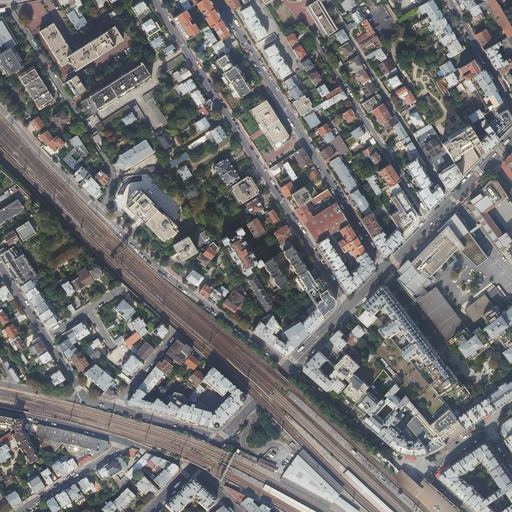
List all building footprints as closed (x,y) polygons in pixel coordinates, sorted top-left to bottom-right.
[(58,0),(58,1),(61,5),(68,1),(71,5),(70,6),(73,10),(67,14),(77,30),(88,23),(78,7),(72,0),(58,0)] [(142,0),(132,7),(140,20),(151,12),(143,0),(142,0)] [(194,4),(193,3),(190,5),(188,2),(188,1),(188,0),(187,0),(179,0),(179,1),(182,6),(180,7),(183,11),(185,9),(189,8),(191,6),(192,5),(194,4)] [(209,0),(200,0),(195,3),(209,27),(210,26),(210,27),(212,26),(220,40),(224,38),(226,36),(230,34),(216,11),(209,0)] [(226,0),(228,3),(232,10),(242,5),(241,3),(239,4),(236,0),(226,0)] [(324,37),(327,35),(332,32),(337,29),(319,0),(316,0),(315,1),(314,2),(313,2),(306,6),(324,37)] [(348,10),(350,12),(356,9),(359,7),(354,0),(344,0),(342,1),(343,2),(341,3),(345,10),(347,9),(347,10),(348,10)] [(426,12),(428,15),(438,9),(434,3),(438,0),(429,0),(422,4),(424,8),(423,9),(425,12),(426,12)] [(468,0),(463,3),(467,10),(476,5),(473,0),(468,0)] [(484,0),(477,4),(481,11),(490,6),(491,8),(495,15),(507,37),(511,33),(511,29),(495,0),(484,0)] [(476,5),(467,10),(462,13),(464,15),(464,16),(471,12),(474,17),(480,14),(482,17),(484,16),(481,11),(477,4),(476,5)] [(252,32),(257,39),(267,33),(266,30),(266,29),(265,28),(265,29),(263,25),(262,25),(254,14),(255,13),(250,5),(240,11),(244,19),(244,20),(248,26),(252,32)] [(359,7),(356,9),(357,11),(351,15),(356,23),(363,19),(361,16),(364,15),(361,10),(359,7)] [(103,18),(109,14),(105,8),(99,11),(103,18)] [(271,18),(265,8),(262,9),(269,20),(271,18)] [(183,11),(173,17),(186,39),(199,31),(192,20),(189,21),(188,19),(189,19),(190,19),(191,19),(185,9),(183,11)] [(428,15),(419,21),(422,26),(426,23),(429,22),(430,24),(433,23),(443,17),(441,14),(441,13),(441,12),(439,9),(438,9),(428,15)] [(14,45),(19,42),(15,36),(13,37),(6,25),(8,24),(2,15),(0,18),(0,53),(13,46),(14,45)] [(428,26),(427,26),(430,30),(432,28),(434,32),(437,30),(447,24),(445,21),(446,21),(443,16),(443,17),(433,23),(430,24),(428,26)] [(148,37),(157,31),(160,29),(156,22),(154,23),(151,18),(141,24),(148,34),(147,35),(148,37)] [(370,35),(374,32),(366,19),(362,22),(370,35)] [(75,70),(123,39),(114,26),(71,53),(52,23),(39,32),(61,66),(67,62),(68,63),(70,62),(75,70)] [(13,37),(15,36),(8,24),(6,25),(13,37)] [(355,26),(349,30),(351,34),(361,27),(359,24),(355,26)] [(437,36),(439,39),(441,37),(451,31),(450,28),(448,24),(447,24),(437,30),(439,34),(437,36)] [(198,53),(211,45),(217,42),(207,26),(202,29),(211,43),(209,44),(207,43),(205,44),(194,51),(196,54),(198,53)] [(441,43),(443,46),(446,45),(456,39),(454,36),(455,36),(454,34),(460,30),(459,27),(451,31),(441,37),(444,42),(441,43)] [(348,38),(342,29),(334,34),(340,43),(348,38)] [(480,44),(491,38),(485,29),(478,33),(475,35),(480,44)] [(148,37),(147,37),(149,41),(148,41),(154,50),(155,50),(157,53),(159,52),(164,48),(166,47),(164,44),(165,43),(159,34),(157,31),(148,37)] [(290,46),(291,44),(297,41),(292,32),(287,36),(284,37),(290,46)] [(355,39),(357,43),(367,36),(366,34),(367,33),(366,32),(355,39)] [(367,36),(357,43),(361,49),(373,41),(377,49),(382,46),(381,44),(374,32),(370,35),(367,36)] [(511,43),(511,33),(507,37),(499,42),(500,45),(503,49),(511,43)] [(446,54),(449,58),(465,48),(463,45),(462,45),(460,46),(458,42),(463,39),(461,36),(456,39),(446,45),(448,49),(447,49),(449,53),(446,54)] [(219,57),(238,46),(239,45),(236,40),(231,43),(228,45),(224,38),(220,40),(217,42),(211,45),(219,57)] [(347,42),(339,47),(345,56),(353,51),(347,42)] [(510,61),(508,58),(505,60),(505,58),(503,59),(501,57),(500,56),(499,53),(497,53),(498,51),(497,48),(498,47),(498,46),(500,45),(499,42),(484,50),(484,51),(491,62),(495,69),(497,68),(510,61)] [(175,48),(172,43),(166,47),(164,48),(168,55),(169,56),(172,54),(171,53),(170,51),(172,49),(175,48)] [(511,43),(503,49),(508,58),(510,61),(511,64),(511,43)] [(276,71),(281,78),(291,72),(286,64),(285,64),(278,52),(279,51),(277,48),(277,46),(276,47),(274,44),(264,50),(268,58),(272,65),(275,71),(276,71)] [(292,50),(297,58),(305,54),(300,45),(292,50)] [(9,75),(25,66),(17,54),(13,46),(0,53),(0,63),(6,73),(7,72),(9,75)] [(221,73),(221,74),(246,59),(238,46),(219,57),(216,60),(223,72),(221,73)] [(382,46),(377,49),(374,51),(376,54),(374,56),(377,60),(379,59),(380,61),(386,58),(386,57),(383,52),(386,51),(382,46)] [(295,57),(289,47),(286,48),(293,59),(295,57)] [(157,53),(145,60),(149,66),(162,58),(159,52),(157,53)] [(185,60),(182,54),(159,69),(157,78),(162,74),(185,60)] [(359,62),(355,56),(348,61),(353,70),(354,70),(356,73),(363,69),(366,67),(364,64),(361,65),(359,62)] [(308,58),(300,63),(304,69),(305,71),(313,66),(308,58)] [(246,59),(221,74),(237,98),(239,96),(240,97),(241,96),(261,83),(246,59)] [(463,75),(465,79),(472,75),(481,70),(478,65),(474,59),(458,68),(461,72),(468,68),(469,68),(470,70),(470,71),(463,75)] [(300,63),(298,60),(297,61),(298,62),(296,63),(299,69),(295,72),(296,74),(304,69),(300,63)] [(437,72),(440,79),(442,78),(452,72),(455,70),(449,60),(439,66),(441,70),(437,72)] [(511,64),(510,61),(497,68),(504,80),(511,93),(511,92),(511,78),(507,70),(509,67),(511,65),(511,64)] [(80,103),(89,117),(152,77),(142,62),(140,63),(141,64),(91,96),(90,95),(89,96),(90,96),(80,103)] [(379,66),(384,74),(393,69),(389,62),(386,63),(385,62),(379,66)] [(187,77),(192,74),(189,70),(188,70),(185,66),(169,76),(174,85),(187,77)] [(39,109),(53,101),(50,95),(51,94),(50,93),(49,93),(32,67),(18,76),(39,109)] [(384,74),(386,79),(398,71),(395,67),(393,69),(384,74)] [(363,69),(356,73),(356,74),(361,82),(355,85),(358,90),(361,88),(370,82),(374,80),(372,77),(369,79),(363,69)] [(481,70),(472,75),(474,80),(475,79),(483,93),(482,93),(485,97),(496,91),(490,80),(483,69),(481,70)] [(316,71),(308,76),(313,84),(321,79),(316,71)] [(458,82),(452,72),(442,78),(445,82),(446,81),(447,83),(448,82),(448,83),(447,84),(449,87),(450,86),(458,82)] [(196,76),(193,73),(192,74),(187,77),(188,79),(177,86),(183,95),(188,91),(190,94),(197,89),(191,79),(196,76)] [(396,74),(387,80),(392,89),(401,83),(396,74)] [(68,81),(77,95),(85,89),(76,75),(68,81)] [(296,85),(291,77),(283,82),(286,86),(288,90),(296,85)] [(439,79),(435,82),(442,93),(446,90),(439,79)] [(370,82),(361,88),(362,89),(361,89),(364,95),(366,95),(366,96),(371,93),(372,95),(377,92),(370,82)] [(143,96),(163,128),(169,124),(166,119),(165,117),(154,100),(153,98),(158,95),(165,91),(161,84),(143,96)] [(324,84),(316,88),(321,97),(324,95),(327,100),(342,91),(339,86),(329,92),(324,84)] [(297,85),(296,85),(288,90),(291,95),(294,100),(303,94),(300,89),(299,89),(297,85)] [(406,85),(395,91),(395,93),(396,94),(397,94),(400,98),(404,96),(409,103),(411,101),(411,102),(415,99),(406,85)] [(190,94),(198,106),(206,101),(198,88),(197,89),(190,94)] [(346,97),(342,91),(327,100),(326,100),(320,104),(322,107),(323,109),(337,101),(341,98),(342,100),(346,97)] [(496,91),(485,97),(482,99),(484,104),(487,103),(485,100),(485,99),(486,100),(488,99),(492,105),(489,106),(490,108),(487,109),(488,111),(489,110),(502,101),(499,96),(496,91)] [(378,94),(377,93),(362,103),(365,108),(367,112),(367,111),(368,112),(369,111),(382,103),(383,103),(380,99),(381,99),(380,98),(381,97),(379,94),(378,94)] [(302,114),(311,109),(303,94),(294,100),(291,101),(298,111),(300,116),(302,114)] [(208,105),(212,103),(210,99),(206,101),(198,106),(197,107),(200,112),(201,111),(203,115),(205,114),(210,111),(208,107),(209,106),(208,105)] [(290,139),(265,99),(250,109),(273,144),(274,143),(277,147),(290,139)] [(140,125),(142,127),(148,137),(155,133),(135,101),(128,106),(132,111),(136,118),(140,125)] [(488,125),(498,140),(505,132),(511,125),(511,118),(505,107),(502,101),(489,110),(495,117),(488,125)] [(385,107),(382,103),(369,111),(372,115),(374,114),(376,117),(388,110),(386,106),(385,107)] [(311,109),(313,112),(313,113),(322,107),(320,104),(311,109)] [(132,111),(128,106),(128,105),(95,126),(99,133),(122,119),(132,111)] [(311,109),(302,114),(304,117),(304,118),(307,123),(311,128),(319,123),(313,113),(313,112),(311,109)] [(351,111),(350,109),(342,114),(347,123),(351,121),(351,120),(356,117),(353,114),(354,114),(352,110),(351,111)] [(465,119),(469,125),(472,123),(476,120),(482,115),(483,115),(478,109),(465,119)] [(376,117),(378,120),(377,120),(379,124),(380,123),(380,124),(391,117),(389,114),(390,113),(388,110),(376,117)] [(62,111),(52,118),(57,126),(67,119),(62,111)] [(136,118),(132,111),(122,119),(126,125),(136,118)] [(416,111),(408,115),(415,125),(417,124),(418,127),(424,124),(416,111)] [(397,118),(395,115),(391,117),(380,124),(383,128),(385,127),(386,130),(392,126),(399,122),(398,120),(396,121),(395,119),(397,118)] [(479,142),(482,147),(485,152),(489,149),(498,140),(488,125),(482,115),(476,120),(477,121),(479,120),(480,122),(479,123),(487,133),(479,142)] [(43,120),(40,116),(30,122),(36,130),(43,125),(41,121),(43,120)] [(192,125),(197,133),(210,125),(204,117),(192,125)] [(399,122),(392,126),(398,136),(395,137),(398,142),(408,136),(399,122)] [(321,136),(330,130),(326,123),(317,129),(321,136)] [(430,123),(412,134),(421,147),(425,145),(434,139),(438,137),(430,123)] [(209,131),(217,143),(227,136),(220,124),(209,131)] [(367,129),(363,124),(360,126),(350,133),(354,140),(364,133),(363,132),(367,129)] [(131,130),(133,133),(142,127),(140,125),(131,130)] [(448,140),(442,144),(445,148),(454,163),(462,176),(479,158),(472,147),(475,145),(478,150),(482,147),(479,142),(472,130),(469,125),(447,138),(448,140)] [(163,129),(156,133),(158,136),(157,136),(165,149),(173,143),(170,140),(171,139),(168,135),(167,135),(165,131),(164,132),(163,129)] [(335,138),(330,130),(321,136),(326,143),(327,142),(329,141),(335,138)] [(386,130),(379,134),(381,138),(389,133),(386,130)] [(40,135),(46,144),(53,139),(47,131),(40,135)] [(98,134),(92,138),(96,143),(101,140),(98,134)] [(88,153),(77,135),(68,140),(79,158),(88,153)] [(348,150),(341,138),(339,135),(335,138),(329,141),(333,147),(331,149),(329,146),(319,152),(324,159),(326,163),(329,161),(336,157),(332,151),(333,150),(332,149),(335,148),(339,155),(340,154),(348,150)] [(53,139),(46,144),(54,151),(59,147),(60,148),(64,144),(57,136),(53,139)] [(398,142),(388,149),(392,156),(398,152),(396,149),(398,148),(399,149),(404,146),(405,146),(407,145),(413,156),(408,159),(410,162),(417,158),(420,156),(408,136),(398,142)] [(442,144),(438,137),(434,139),(441,150),(445,148),(442,144)] [(132,168),(157,152),(152,144),(149,146),(146,139),(121,155),(120,154),(119,156),(119,157),(114,165),(123,170),(127,163),(129,164),(132,168)] [(441,150),(434,139),(425,145),(431,156),(441,150)] [(317,148),(319,152),(329,146),(327,142),(326,143),(321,146),(317,148)] [(375,151),(372,145),(362,152),(365,156),(368,156),(369,156),(374,164),(382,160),(376,151),(375,151)] [(425,145),(421,147),(427,158),(431,156),(425,145)] [(240,146),(233,151),(230,153),(232,156),(235,154),(236,155),(243,151),(240,146)] [(305,152),(302,148),(285,158),(286,160),(287,161),(294,156),(302,168),(311,162),(305,152)] [(427,158),(438,175),(441,172),(441,171),(454,163),(445,148),(441,150),(431,156),(427,158)] [(99,157),(96,152),(89,159),(99,168),(93,161),(99,157)] [(167,168),(168,169),(188,157),(187,154),(186,152),(171,161),(165,165),(167,168)] [(511,153),(503,163),(503,167),(506,172),(510,177),(511,177),(511,153)] [(343,159),(340,154),(339,155),(338,156),(336,157),(329,161),(333,168),(341,181),(345,187),(345,188),(349,194),(346,196),(356,211),(360,218),(371,211),(372,211),(368,205),(369,204),(363,194),(362,195),(358,189),(359,188),(357,186),(358,185),(356,181),(357,181),(354,177),(353,177),(351,175),(350,172),(351,172),(346,164),(345,165),(343,162),(341,160),(343,159)] [(162,159),(164,162),(165,165),(171,161),(168,156),(162,159)] [(214,165),(220,176),(233,168),(228,160),(226,157),(214,165)] [(431,182),(417,158),(410,162),(405,165),(407,170),(406,170),(408,174),(409,173),(415,182),(413,182),(415,186),(417,185),(419,189),(415,191),(428,212),(439,200),(444,195),(437,184),(433,186),(434,188),(430,190),(427,185),(431,182)] [(282,160),(269,169),(273,176),(280,172),(280,170),(279,168),(282,166),(281,164),(283,162),(282,160)] [(287,161),(286,160),(285,161),(285,162),(282,164),(289,176),(281,180),(284,184),(291,179),(292,180),(296,177),(295,174),(294,173),(290,166),(287,161)] [(140,170),(141,174),(160,173),(167,168),(165,165),(164,162),(157,166),(146,167),(146,170),(140,170)] [(449,188),(451,188),(462,176),(454,163),(441,171),(441,172),(438,175),(445,187),(446,187),(446,188),(448,188),(449,188)] [(399,180),(389,164),(375,172),(366,178),(376,195),(381,191),(375,180),(377,179),(376,177),(377,176),(376,173),(378,172),(379,175),(381,174),(386,183),(385,184),(387,187),(388,187),(397,181),(399,180)] [(184,180),(191,175),(185,165),(177,170),(184,180)] [(248,176),(255,171),(252,166),(245,171),(248,176)] [(81,167),(72,176),(77,180),(82,185),(90,177),(91,177),(81,167)] [(311,181),(319,176),(314,167),(306,172),(311,181)] [(233,168),(220,176),(227,186),(240,178),(238,176),(233,168)] [(373,169),(364,174),(366,178),(375,172),(373,169)] [(100,171),(94,177),(102,185),(109,179),(108,178),(109,177),(109,176),(107,174),(106,174),(105,175),(100,171)] [(228,188),(238,205),(258,193),(257,191),(248,177),(248,176),(239,181),(228,188)] [(248,177),(257,191),(258,190),(250,176),(248,177)] [(90,177),(82,185),(87,190),(96,200),(101,194),(99,192),(101,191),(99,189),(100,187),(90,177)] [(280,187),(286,197),(289,195),(295,191),(289,181),(280,187)] [(396,227),(403,238),(419,221),(419,216),(397,181),(388,187),(394,196),(390,198),(398,211),(390,217),(396,227)] [(293,207),(295,209),(304,203),(306,202),(313,198),(318,195),(310,182),(295,191),(289,195),(292,201),(292,203),(294,207),(293,207)] [(492,182),(484,189),(485,191),(493,202),(505,194),(506,193),(498,182),(492,182)] [(9,192),(7,189),(4,192),(4,193),(0,196),(0,201),(7,197),(6,194),(9,192)] [(127,204),(163,240),(167,237),(168,239),(171,236),(172,237),(179,230),(176,228),(178,226),(164,213),(163,214),(153,205),(155,203),(141,190),(139,192),(137,189),(130,196),(131,197),(128,200),(130,201),(127,204)] [(315,202),(330,193),(327,189),(318,195),(313,198),(315,202)] [(511,241),(511,227),(505,219),(496,206),(493,202),(485,191),(468,204),(474,211),(479,218),(477,220),(499,251),(502,249),(511,241)] [(505,194),(493,202),(496,206),(505,219),(511,214),(511,202),(511,201),(510,201),(508,198),(508,197),(506,193),(505,194)] [(259,216),(265,212),(262,209),(263,208),(257,197),(245,204),(247,208),(250,212),(252,215),(256,213),(259,216)] [(0,222),(24,208),(22,206),(23,206),(23,205),(22,205),(17,198),(0,209),(0,222)] [(313,198),(306,202),(309,208),(312,206),(312,205),(315,202),(313,198)] [(319,207),(321,211),(335,202),(333,198),(319,207)] [(321,211),(302,223),(315,243),(327,236),(330,235),(332,233),(348,223),(335,202),(321,211)] [(294,210),(302,223),(321,211),(319,207),(318,206),(317,204),(315,206),(316,208),(312,210),(312,212),(311,213),(309,211),(309,212),(307,210),(308,209),(304,203),(295,209),(294,210)] [(387,218),(390,217),(382,205),(380,206),(387,218)] [(268,212),(274,222),(279,219),(273,209),(268,212)] [(371,211),(360,218),(365,227),(371,237),(382,230),(380,226),(381,225),(380,223),(377,224),(376,222),(377,222),(377,220),(375,221),(372,216),(373,215),(371,211)] [(264,230),(256,218),(246,224),(250,231),(249,231),(250,233),(251,232),(254,237),(264,230)] [(28,221),(16,229),(23,240),(36,232),(28,221)] [(352,230),(348,223),(332,233),(333,235),(339,231),(343,237),(345,235),(346,237),(343,239),(342,238),(337,242),(340,247),(356,237),(352,230)] [(274,232),(278,238),(292,229),(290,226),(288,228),(286,225),(274,232)] [(392,248),(403,238),(396,227),(395,225),(392,227),(394,230),(385,239),(383,235),(385,234),(383,232),(388,229),(386,227),(382,230),(371,237),(382,254),(386,255),(392,248)] [(227,236),(221,240),(224,245),(228,242),(229,244),(232,249),(229,251),(232,256),(235,254),(237,257),(234,259),(237,263),(239,262),(242,266),(243,266),(244,268),(242,269),(246,274),(251,271),(249,268),(256,263),(258,267),(264,263),(263,263),(264,263),(261,258),(257,260),(256,258),(254,260),(252,257),(254,255),(251,251),(249,252),(248,251),(246,251),(245,249),(246,248),(245,247),(244,245),(247,244),(244,239),(241,240),(239,237),(242,236),(241,234),(244,232),(241,227),(236,231),(238,234),(229,240),(227,236)] [(292,234),(294,232),(292,229),(278,238),(281,244),(293,236),(292,234)] [(19,239),(13,230),(3,236),(9,245),(19,239)] [(418,268),(402,286),(411,294),(409,296),(416,305),(420,301),(414,294),(458,248),(448,237),(446,239),(441,233),(412,263),(418,268)] [(189,236),(175,244),(183,259),(197,251),(189,236)] [(327,236),(315,243),(333,271),(344,264),(335,251),(334,252),(333,251),(335,250),(333,246),(332,247),(328,241),(328,238),(327,236)] [(360,243),(356,237),(340,247),(343,252),(350,248),(351,249),(350,250),(350,251),(351,252),(350,253),(351,255),(352,254),(354,258),(365,251),(360,243)] [(217,247),(213,241),(204,247),(206,249),(203,254),(210,259),(216,251),(213,249),(217,247)] [(511,241),(502,249),(511,262),(511,241)] [(6,250),(0,253),(0,255),(2,259),(7,256),(9,261),(13,267),(15,269),(18,275),(21,279),(17,282),(20,286),(30,279),(32,278),(38,274),(23,252),(19,254),(13,245),(6,250)] [(263,263),(264,263),(279,287),(288,281),(281,270),(291,264),(293,267),(293,268),(294,268),(296,271),(296,272),(298,275),(307,269),(292,245),(283,250),(288,260),(287,260),(289,262),(279,268),(272,257),(264,263),(263,263)] [(372,262),(365,251),(354,258),(356,261),(358,261),(359,263),(359,265),(355,270),(361,280),(370,271),(373,268),(373,264),(372,262)] [(210,259),(203,254),(200,252),(197,258),(202,261),(201,263),(205,266),(210,259)] [(227,256),(224,258),(229,267),(231,269),(233,267),(234,265),(229,257),(227,256)] [(313,301),(324,318),(331,310),(337,304),(338,301),(330,288),(329,288),(328,288),(327,288),(323,283),(325,281),(315,264),(307,269),(298,275),(289,280),(297,293),(304,288),(313,301)] [(344,264),(333,271),(346,292),(350,292),(355,287),(361,280),(355,270),(351,272),(351,273),(352,275),(350,276),(346,268),(344,264)] [(89,271),(95,279),(103,274),(97,265),(92,269),(89,271)] [(84,286),(94,280),(88,271),(86,268),(85,268),(76,274),(76,275),(78,277),(84,286)] [(193,270),(186,278),(197,286),(204,277),(193,270)] [(254,274),(246,278),(265,311),(266,312),(274,306),(254,274)] [(76,291),(84,286),(78,277),(73,280),(71,282),(76,291)] [(75,291),(67,278),(62,281),(63,283),(60,285),(59,285),(66,296),(75,291)] [(33,283),(30,279),(20,286),(24,293),(35,287),(35,286),(33,283)] [(235,294),(241,285),(237,279),(229,290),(235,294)] [(12,295),(3,281),(0,282),(0,296),(1,298),(1,297),(3,301),(12,295)] [(205,284),(199,293),(206,299),(216,286),(212,284),(210,287),(205,284)] [(474,321),(504,298),(496,287),(494,284),(484,292),(485,294),(465,309),(474,321)] [(222,295),(225,297),(229,291),(221,285),(219,288),(216,286),(206,299),(215,305),(222,295)] [(504,298),(506,296),(505,295),(506,294),(498,285),(496,287),(504,298)] [(428,365),(440,357),(429,342),(416,325),(396,299),(389,290),(387,286),(385,286),(383,286),(376,293),(374,295),(364,305),(369,309),(383,322),(386,319),(382,316),(380,318),(379,316),(380,314),(378,312),(382,307),(383,308),(384,307),(394,319),(386,325),(383,323),(382,327),(380,329),(386,337),(388,334),(391,337),(405,327),(407,330),(404,332),(412,342),(402,350),(410,360),(422,351),(425,354),(422,356),(428,365)] [(35,287),(24,293),(29,301),(39,294),(40,293),(38,290),(37,291),(35,287)] [(39,294),(29,301),(33,308),(44,301),(43,298),(42,298),(39,294)] [(224,304),(234,311),(241,301),(231,294),(224,304)] [(456,308),(463,303),(457,294),(449,299),(456,308)] [(511,303),(507,296),(506,296),(504,298),(474,321),(446,344),(450,349),(458,343),(460,346),(459,347),(467,357),(468,356),(469,357),(472,355),(473,357),(490,345),(488,343),(493,339),(497,340),(497,338),(502,339),(502,341),(507,348),(503,351),(511,362),(511,361),(511,303)] [(131,316),(134,313),(131,310),(133,308),(123,299),(114,309),(124,318),(128,314),(131,316)] [(48,308),(49,308),(47,305),(46,305),(44,301),(33,308),(38,315),(48,308)] [(299,319),(309,334),(316,326),(324,318),(313,301),(312,303),(313,304),(306,311),(309,315),(306,317),(304,313),(299,319)] [(431,303),(423,310),(444,339),(453,333),(431,303)] [(71,314),(75,311),(71,304),(67,306),(71,314)] [(0,309),(0,319),(3,324),(9,320),(2,308),(0,309)] [(54,315),(52,312),(51,312),(48,308),(38,315),(42,322),(53,315),(54,315)] [(383,322),(369,309),(367,310),(366,310),(364,313),(363,312),(361,314),(362,315),(359,318),(368,327),(374,321),(375,322),(376,321),(380,325),(383,323),(383,322)] [(14,314),(17,318),(24,313),(21,310),(14,314)] [(24,313),(17,318),(19,321),(26,317),(24,313)] [(262,339),(276,319),(272,314),(265,325),(260,321),(256,326),(253,330),(252,332),(262,339)] [(47,329),(58,322),(56,319),(53,315),(42,322),(47,329)] [(143,326),(146,324),(146,323),(143,320),(142,319),(141,320),(138,316),(131,322),(133,325),(133,326),(137,331),(143,326)] [(280,327),(276,319),(262,339),(272,345),(277,338),(277,337),(272,333),(273,332),(273,331),(276,333),(280,327)] [(292,323),(282,329),(283,330),(284,332),(286,337),(294,349),(301,342),(309,334),(299,319),(295,321),(292,323)] [(77,336),(79,339),(89,332),(85,325),(83,326),(81,322),(72,328),(77,336)] [(113,322),(105,327),(108,331),(115,326),(113,322)] [(168,329),(162,323),(153,330),(151,331),(154,334),(155,333),(163,340),(168,333),(168,329)] [(8,339),(9,341),(10,342),(19,336),(20,335),(12,324),(5,329),(10,338),(8,339)] [(358,324),(352,332),(359,339),(367,330),(365,328),(363,329),(358,324)] [(137,331),(136,332),(140,337),(147,332),(143,326),(137,331)] [(72,344),(76,341),(74,338),(77,336),(72,328),(65,332),(69,338),(70,341),(72,344)] [(346,337),(340,330),(337,332),(332,338),(332,339),(343,350),(344,350),(347,346),(345,344),(347,342),(344,339),(345,338),(346,337)] [(136,332),(133,334),(125,341),(124,341),(128,347),(129,348),(146,361),(155,350),(146,341),(142,346),(141,345),(140,346),(141,347),(138,350),(132,344),(140,337),(136,332)] [(352,332),(346,337),(345,338),(353,346),(359,339),(352,332)] [(467,430),(467,429),(464,425),(453,412),(451,409),(448,406),(440,396),(431,385),(425,379),(420,373),(420,372),(410,360),(402,350),(391,337),(388,334),(386,337),(359,365),(348,354),(347,355),(346,356),(341,361),(338,364),(336,367),(337,368),(343,373),(346,376),(348,378),(352,382),(342,395),(354,405),(370,386),(381,371),(383,368),(388,375),(396,384),(400,388),(403,392),(406,395),(410,400),(413,403),(419,410),(432,425),(447,443),(451,441),(457,437),(466,431),(467,430)] [(26,348),(19,336),(10,342),(12,346),(14,345),(15,347),(17,347),(19,350),(16,352),(18,355),(21,353),(20,352),(26,348)] [(41,341),(39,337),(32,341),(35,345),(41,341)] [(98,337),(88,343),(92,349),(102,343),(98,337)] [(277,338),(272,345),(285,355),(289,354),(294,349),(286,337),(282,340),(283,341),(284,340),(286,342),(285,343),(277,338)] [(120,338),(114,342),(118,346),(123,342),(120,338)] [(58,345),(62,352),(70,347),(73,345),(72,344),(70,341),(68,343),(66,340),(58,345)] [(41,341),(35,345),(33,346),(39,356),(48,351),(41,341)] [(193,350),(185,344),(183,347),(177,341),(166,354),(180,365),(193,350)] [(62,352),(66,358),(70,356),(78,351),(75,347),(72,349),(70,347),(62,352)] [(347,350),(356,360),(360,356),(351,347),(347,350)] [(74,363),(84,357),(82,354),(81,354),(79,350),(78,351),(70,356),(69,357),(71,361),(72,360),(74,363)] [(43,363),(46,362),(52,358),(48,351),(39,356),(43,363)] [(90,356),(95,362),(102,357),(98,351),(90,356)] [(305,371),(316,381),(323,372),(324,371),(320,367),(321,367),(322,366),(328,359),(319,351),(312,358),(305,365),(305,371)] [(337,357),(341,361),(346,356),(342,352),(339,354),(337,357)] [(22,353),(21,353),(18,355),(24,365),(28,362),(22,353)] [(141,367),(144,363),(132,353),(122,366),(131,374),(138,366),(141,367)] [(191,356),(184,363),(188,366),(188,367),(188,368),(190,369),(191,369),(193,370),(199,362),(191,356)] [(83,373),(90,368),(84,357),(74,363),(79,370),(81,369),(83,373)] [(447,366),(440,357),(428,365),(420,372),(420,373),(425,379),(433,373),(435,375),(436,375),(439,379),(431,385),(440,396),(443,394),(447,390),(449,392),(450,393),(451,392),(462,405),(473,397),(472,396),(470,395),(469,394),(471,393),(470,392),(468,389),(465,386),(464,385),(462,386),(461,384),(462,382),(461,381),(459,382),(447,366)] [(55,367),(57,365),(52,358),(46,362),(48,363),(51,364),(53,367),(54,366),(55,367)] [(4,362),(16,381),(18,382),(20,380),(20,379),(13,367),(11,367),(9,368),(8,366),(9,364),(6,360),(4,362)] [(164,374),(167,376),(170,372),(169,371),(172,367),(169,365),(164,361),(161,365),(159,363),(155,367),(164,374)] [(95,383),(104,371),(95,364),(90,368),(83,373),(95,383)] [(150,375),(158,381),(164,374),(155,367),(150,375)] [(183,405),(174,418),(196,425),(203,427),(204,427),(212,430),(213,429),(213,430),(214,431),(215,431),(216,431),(217,431),(218,431),(218,430),(219,429),(219,428),(220,428),(243,405),(242,404),(243,404),(244,403),(245,402),(246,402),(246,401),(246,400),(246,399),(246,398),(245,397),(245,396),(244,396),(243,395),(242,395),(243,394),(213,368),(209,372),(203,380),(222,397),(227,391),(230,395),(214,412),(215,415),(213,415),(212,416),(211,413),(205,411),(206,408),(203,407),(202,411),(195,409),(183,405)] [(328,391),(343,373),(337,368),(331,376),(334,378),(332,380),(323,372),(316,381),(328,391)] [(52,387),(66,379),(60,369),(50,375),(52,379),(48,381),(52,387)] [(190,379),(199,385),(200,384),(203,380),(209,372),(206,370),(202,375),(201,375),(201,374),(201,373),(200,372),(199,372),(198,372),(196,371),(190,379)] [(110,384),(114,379),(104,371),(95,383),(104,391),(110,384)] [(127,384),(130,380),(120,372),(117,375),(127,384)] [(343,380),(346,376),(343,373),(328,391),(332,394),(335,390),(339,393),(346,384),(343,380)] [(144,382),(152,389),(158,381),(150,375),(144,382)] [(387,395),(396,384),(388,375),(385,379),(386,380),(378,389),(382,392),(381,393),(385,397),(387,395)] [(506,403),(511,399),(511,381),(511,382),(508,384),(507,382),(500,387),(501,388),(497,391),(488,397),(487,397),(496,410),(497,409),(501,406),(506,403)] [(145,395),(146,396),(152,389),(144,382),(138,389),(145,395)] [(110,400),(114,399),(120,391),(110,384),(104,391),(100,397),(110,400)] [(196,389),(187,401),(195,403),(198,400),(197,399),(202,393),(203,393),(206,389),(200,384),(199,385),(196,389)] [(379,434),(399,412),(397,410),(400,406),(402,408),(410,400),(406,395),(402,400),(395,394),(400,388),(396,384),(387,395),(389,397),(385,400),(383,398),(364,421),(379,434)] [(357,416),(364,421),(383,398),(384,398),(370,386),(354,405),(360,410),(357,413),(358,415),(357,416)] [(129,405),(147,411),(156,399),(146,396),(146,397),(151,399),(148,402),(142,400),(142,399),(145,395),(138,389),(127,402),(129,405)] [(164,405),(156,399),(147,411),(174,418),(183,405),(179,402),(184,396),(174,393),(164,405)] [(467,429),(496,410),(487,397),(464,413),(463,412),(462,412),(461,412),(460,412),(460,413),(457,409),(453,412),(464,425),(467,429)] [(414,416),(419,410),(413,403),(410,400),(402,408),(399,412),(379,434),(390,444),(399,434),(401,431),(402,430),(396,425),(405,415),(403,413),(406,410),(407,411),(407,412),(408,412),(408,411),(409,411),(414,416)] [(440,448),(447,443),(432,425),(419,410),(414,416),(408,424),(425,444),(430,453),(432,453),(433,452),(436,451),(440,448)] [(10,414),(0,411),(0,419),(0,421),(0,428),(5,430),(5,431),(6,431),(6,430),(7,430),(8,424),(12,425),(13,420),(9,419),(10,414)] [(511,434),(511,418),(502,424),(501,433),(505,439),(511,434)] [(14,439),(20,448),(25,457),(27,460),(30,465),(34,462),(38,460),(21,433),(21,430),(22,421),(13,420),(12,425),(11,431),(13,431),(14,435),(12,436),(14,439)] [(428,454),(430,453),(425,444),(408,424),(402,430),(401,431),(408,440),(407,441),(402,435),(401,436),(399,434),(390,444),(397,450),(400,451),(403,453),(406,454),(409,454),(411,455),(414,455),(417,455),(421,455),(426,455),(428,454)] [(85,436),(38,425),(36,436),(40,442),(59,446),(62,443),(72,458),(78,467),(108,448),(107,442),(85,436)] [(0,439),(0,448),(6,444),(9,442),(14,440),(10,434),(10,433),(0,439)] [(0,448),(0,463),(11,457),(10,454),(11,453),(11,452),(14,450),(15,451),(20,448),(14,439),(14,440),(9,442),(6,444),(0,448)] [(474,449),(472,450),(480,462),(484,460),(491,471),(503,463),(501,460),(489,442),(487,442),(485,441),(483,443),(474,449)] [(124,454),(128,458),(136,451),(131,447),(124,454)] [(314,471),(340,495),(344,490),(321,467),(303,449),(297,455),(314,471)] [(480,462),(472,450),(466,455),(463,456),(461,458),(460,459),(468,471),(471,469),(473,469),(475,468),(476,466),(480,462)] [(383,456),(378,451),(375,454),(382,461),(388,467),(400,478),(403,475),(397,469),(391,463),(390,461),(388,460),(385,457),(383,456)] [(119,491),(125,486),(141,469),(145,466),(154,456),(147,453),(128,472),(127,470),(128,469),(128,467),(121,456),(103,466),(109,475),(119,491)] [(314,471),(297,455),(289,465),(280,476),(282,477),(333,504),(334,502),(338,497),(340,495),(314,471)] [(163,459),(154,456),(145,466),(146,467),(148,465),(153,470),(155,468),(159,464),(163,459)] [(67,474),(78,467),(72,458),(66,462),(65,461),(61,464),(67,474)] [(178,466),(163,459),(159,464),(163,468),(165,470),(172,478),(179,471),(179,469),(178,466)] [(440,478),(456,492),(465,481),(460,476),(468,471),(460,459),(451,465),(440,474),(440,476),(440,478)] [(276,467),(260,460),(258,465),(274,473),(276,467)] [(62,477),(67,474),(61,464),(59,461),(52,466),(55,471),(58,470),(62,477)] [(507,491),(511,487),(511,475),(510,473),(503,463),(491,471),(502,487),(495,491),(499,496),(502,494),(507,491)] [(103,466),(96,471),(101,480),(109,475),(103,466)] [(41,473),(49,486),(53,483),(49,475),(51,474),(48,468),(41,473)] [(394,477),(416,497),(424,489),(401,469),(394,477)] [(152,475),(150,477),(162,488),(172,478),(165,470),(156,478),(152,475)] [(368,489),(348,470),(342,476),(362,494),(380,511),(393,511),(391,510),(378,498),(368,489)] [(29,483),(35,494),(45,488),(37,475),(31,479),(32,481),(29,483)] [(150,491),(155,495),(159,491),(144,476),(135,485),(145,495),(150,491)] [(86,477),(77,483),(84,494),(94,487),(91,482),(90,483),(86,477)] [(330,509),(333,504),(282,477),(280,482),(297,492),(330,509)] [(437,511),(455,511),(459,508),(444,494),(436,487),(427,478),(423,482),(420,485),(417,482),(416,482),(415,481),(414,481),(413,481),(412,481),(411,482),(410,482),(409,483),(408,484),(407,485),(406,486),(402,490),(413,501),(419,495),(424,499),(437,511)] [(199,502),(207,511),(216,504),(216,500),(195,480),(190,480),(186,485),(165,506),(171,511),(179,511),(193,499),(194,500),(197,497),(199,499),(200,498),(201,500),(199,502)] [(456,492),(467,502),(477,491),(474,488),(474,486),(472,484),(470,485),(465,481),(456,492)] [(74,484),(66,490),(74,502),(77,500),(76,498),(80,496),(78,494),(81,492),(74,484)] [(301,511),(316,511),(264,484),(261,489),(301,511)] [(237,492),(225,486),(224,487),(241,504),(247,497),(237,492)] [(497,511),(488,504),(477,511),(478,511),(511,511),(511,487),(507,491),(511,499),(511,503),(499,511),(497,511)] [(117,508),(121,511),(136,497),(127,488),(112,503),(117,508)] [(16,492),(21,500),(26,497),(20,489),(16,492)] [(10,490),(3,494),(5,496),(12,508),(22,502),(21,500),(16,492),(15,491),(14,492),(13,493),(12,491),(12,492),(10,490)] [(64,491),(55,497),(62,508),(72,502),(64,491)] [(467,502),(477,511),(488,504),(493,501),(499,496),(495,491),(485,498),(477,491),(467,502)] [(100,495),(105,502),(105,501),(108,499),(110,498),(106,492),(100,495)] [(499,496),(493,501),(496,504),(505,498),(502,494),(499,496)] [(53,497),(46,502),(51,511),(57,511),(61,509),(53,497)] [(247,497),(241,504),(248,510),(249,511),(261,511),(266,507),(262,505),(259,508),(251,502),(253,500),(247,497)] [(350,505),(338,497),(334,502),(346,511),(347,511),(358,511),(359,511),(350,505)] [(101,505),(100,505),(103,508),(101,510),(103,511),(113,511),(117,508),(112,503),(110,501),(108,504),(105,501),(105,502),(101,505)]
